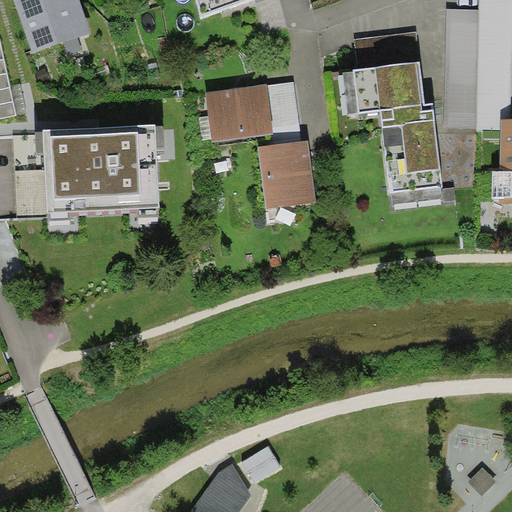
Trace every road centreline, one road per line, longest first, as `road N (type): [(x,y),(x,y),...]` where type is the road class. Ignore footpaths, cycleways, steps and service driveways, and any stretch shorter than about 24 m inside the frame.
road 1 (track): [(511,384),(317,411),(205,456),(111,511)]
road 2 (residential): [(93,511),(29,382)]
